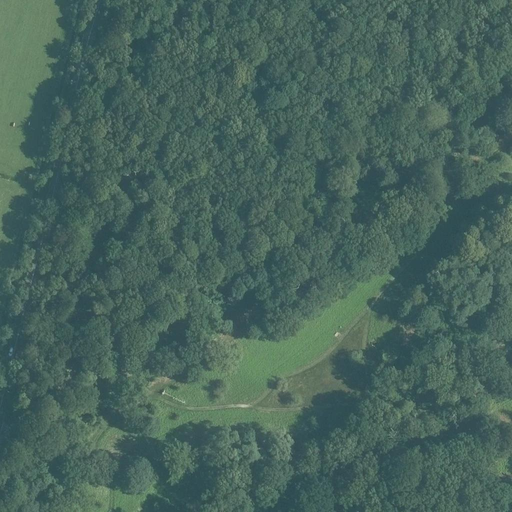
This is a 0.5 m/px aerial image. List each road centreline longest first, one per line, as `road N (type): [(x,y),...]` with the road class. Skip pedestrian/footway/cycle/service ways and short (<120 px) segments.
road 1 (track): [(114,341),(364,151),(511,52)]
road 2 (secondary): [(0,408),(100,0)]
road 3 (track): [(114,341),(0,433)]
